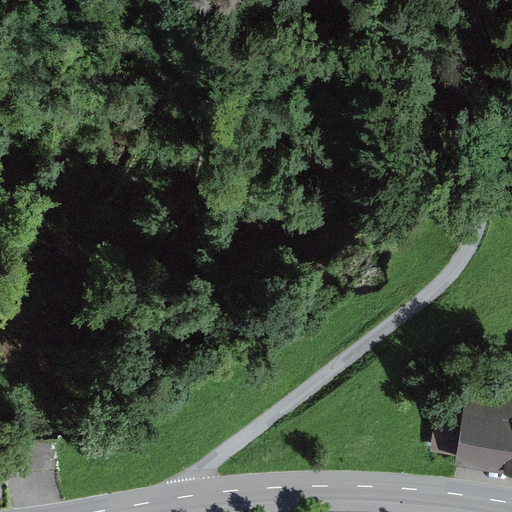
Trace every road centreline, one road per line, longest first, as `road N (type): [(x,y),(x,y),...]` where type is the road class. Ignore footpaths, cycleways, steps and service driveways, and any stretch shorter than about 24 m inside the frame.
road 1 (unclassified): [(196,495),(194,480),(212,462),(445,281),(479,226),(481,152),(462,88),(345,0)]
road 2 (tertiary): [(511,504),(329,486),(196,495)]
